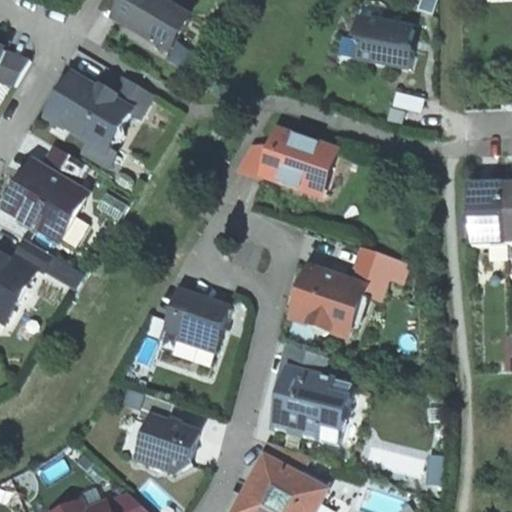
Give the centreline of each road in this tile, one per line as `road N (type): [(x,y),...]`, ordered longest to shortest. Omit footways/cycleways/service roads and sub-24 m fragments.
road 1 (track): [(471,511),(473,417),(456,205),(456,156),(469,124)]
road 2 (residential): [(254,259),(282,305),(204,511)]
road 3 (residential): [(0,146),(64,31)]
